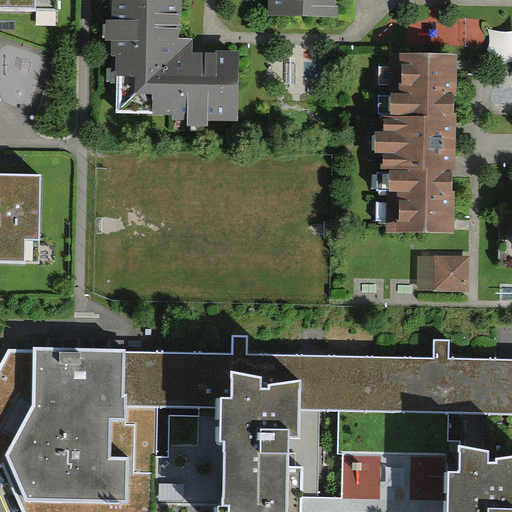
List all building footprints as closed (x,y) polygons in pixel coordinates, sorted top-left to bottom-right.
[(0,0),(0,10),(56,11),(55,0),(0,0)] [(119,0),(122,118),(237,116),(235,42),(183,43),(182,0),(119,0)] [(336,0),(266,0),(266,11),(336,13),(336,0)] [(511,31),(492,31),(492,56),(511,57),(511,31)] [(457,49),(387,48),(385,226),(454,227),(457,49)] [(0,260),(40,261),(41,176),(0,175),(0,260)] [(469,292),(470,254),(432,253),(431,291),(469,292)] [(344,413),(345,359),(250,356),(251,338),(236,337),(236,356),(127,354),(126,409),(156,410),(201,411),(322,412),(344,413)] [(345,359),(344,413),(455,415),(511,416),(511,360),(455,360),(455,342),(439,342),(438,360),(345,359)] [(127,354),(9,350),(0,366),(0,468),(2,468),(22,511),(156,511),(156,410),(126,409),(127,354)] [(201,418),(171,418),(170,511),(309,511),(309,500),(321,500),(322,412),(201,411),(201,418)] [(511,511),(511,465),(511,472),(503,471),(503,459),(465,452),(466,442),(453,443),(455,415),(344,413),(344,455),(350,456),(347,500),(321,500),(309,500),(309,511),(511,511)]
